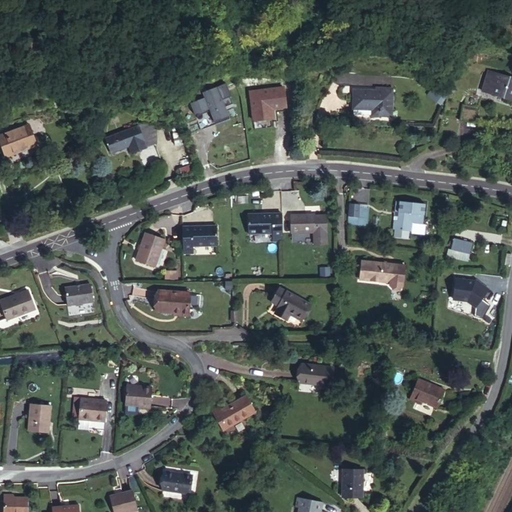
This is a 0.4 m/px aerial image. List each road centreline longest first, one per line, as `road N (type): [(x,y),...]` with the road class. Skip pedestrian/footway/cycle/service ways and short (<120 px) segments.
road 1 (residential): [(0,474),(86,470),(139,453),(168,433),(200,392),(195,364),(122,314),(88,226)]
road 2 (tertiary): [(88,226),(272,170),(387,174),(511,191)]
road 3 (residential): [(415,511),(491,398),(511,276)]
